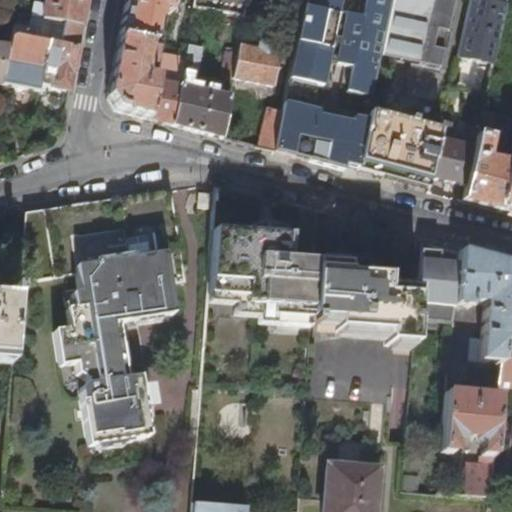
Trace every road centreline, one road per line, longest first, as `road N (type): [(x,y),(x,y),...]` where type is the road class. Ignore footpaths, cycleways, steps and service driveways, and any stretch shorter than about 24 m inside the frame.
road 1 (residential): [(511,241),(197,157),(94,159)]
road 2 (residential): [(94,159),(89,102),(109,0)]
